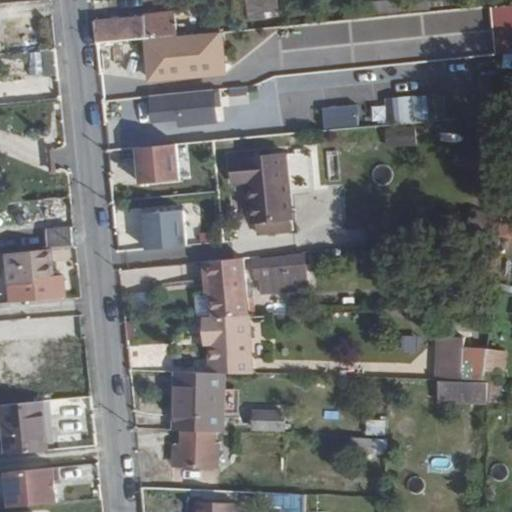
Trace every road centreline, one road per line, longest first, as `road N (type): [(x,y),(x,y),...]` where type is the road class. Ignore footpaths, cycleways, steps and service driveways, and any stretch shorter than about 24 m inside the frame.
road 1 (residential): [(127,511),(74,0)]
road 2 (unknown): [(121,451),(0,463)]
